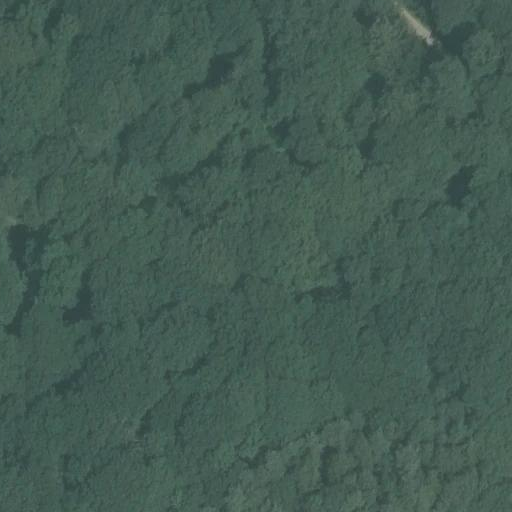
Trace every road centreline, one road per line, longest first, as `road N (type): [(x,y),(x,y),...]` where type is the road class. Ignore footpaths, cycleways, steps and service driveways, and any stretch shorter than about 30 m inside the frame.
road 1 (unclassified): [(0,357),(493,108)]
road 2 (unclassified): [(493,108),(373,0)]
